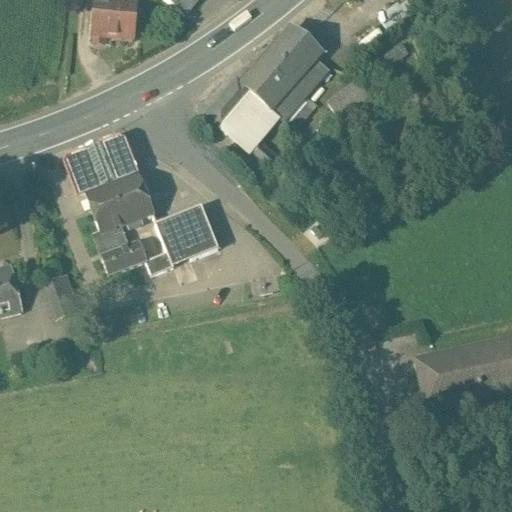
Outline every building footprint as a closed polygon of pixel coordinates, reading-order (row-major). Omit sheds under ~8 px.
[(136,0),(112,0),(112,3),(94,1),(90,41),(134,45),(138,5),(136,5),(136,0)] [(160,0),(184,19),(200,0),(160,0)] [(291,31),(242,88),(253,98),(252,99),(279,122),(284,126),(323,81),(311,70),(322,57),(291,31)] [(238,84),(206,121),(222,134),(252,99),(253,98),(242,88),(238,84)] [(252,99),(222,134),(249,157),(260,145),(279,122),(252,99)] [(66,160),(62,169),(76,203),(85,199),(84,196),(135,176),(136,175),(125,144),(117,141),(66,160)] [(278,161),(260,145),(249,158),(268,173),(278,161)] [(135,176),(84,196),(85,199),(100,237),(101,239),(120,231),(132,227),(134,232),(142,229),(140,224),(153,219),(138,180),(137,180),(136,176),(135,176)] [(201,211),(155,229),(167,258),(172,272),(218,254),(201,211)] [(120,231),(101,239),(100,237),(94,240),(102,261),(101,261),(109,280),(146,266),(138,247),(128,251),(120,231)] [(167,258),(146,266),(151,281),(172,272),(167,258)] [(8,272),(0,274),(0,320),(19,316),(8,272)] [(48,284),(54,321),(77,318),(71,280),(48,284)] [(511,340),(414,363),(426,415),(511,395),(511,340)]
